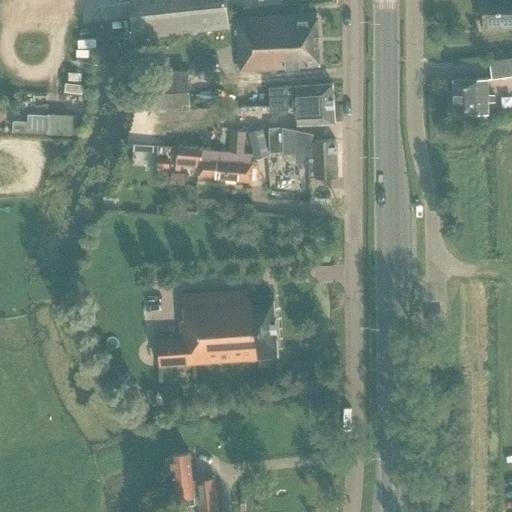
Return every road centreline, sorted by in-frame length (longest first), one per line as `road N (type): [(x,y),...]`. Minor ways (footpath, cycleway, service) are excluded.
road 1 (primary): [(393,511),(385,0)]
road 2 (unclassified): [(353,0),(351,511)]
road 3 (unclassified): [(413,0),(414,123),(434,271),(473,271)]
